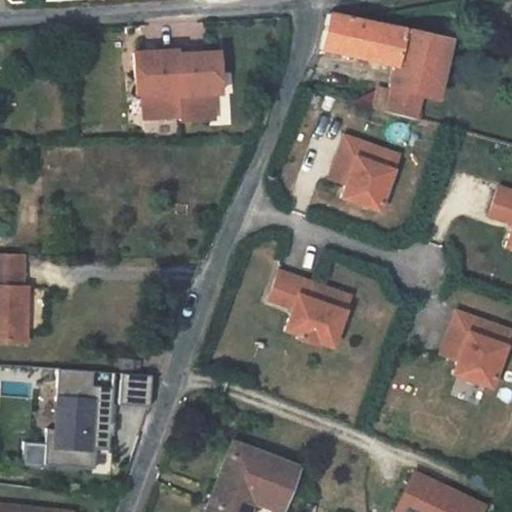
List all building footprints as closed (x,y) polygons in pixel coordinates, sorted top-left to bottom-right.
[(448,41),(326,14),(319,49),(322,50),(392,67),(387,89),(381,111),(419,121),(421,109),(416,109),(420,95),(435,99),(448,41)] [(140,95),(141,120),(175,119),(175,123),(209,122),(208,97),(216,97),(215,56),(173,57),(173,53),(131,54),(133,95),(140,95)] [(381,111),(387,89),(375,86),(373,91),(353,99),(352,102),(381,111)] [(390,153),(342,136),(331,167),(348,173),(343,185),(338,199),(376,212),(391,171),(384,168),(390,153)] [(396,156),(390,153),(384,168),(391,171),(396,156)] [(348,173),(331,167),(326,179),(343,185),(348,173)] [(511,192),(496,187),(487,216),(511,223),(503,246),(511,248),(511,192)] [(21,288),(22,255),(0,254),(0,342),(23,343),(24,343),(26,288),(21,288)] [(328,288),(277,270),(267,298),(290,306),(282,329),(296,334),(295,337),(315,344),(316,341),(330,346),(342,310),(323,303),(328,288)] [(348,295),(328,288),(323,303),(342,310),(348,295)] [(503,330),(455,313),(444,343),(461,349),(456,362),(451,376),(489,389),(504,348),(497,345),(503,330)] [(509,333),(503,330),(497,345),(504,348),(509,333)] [(461,349),(444,343),(439,356),(456,362),(461,349)] [(140,361),(118,360),(117,370),(139,371),(140,361)] [(112,371),(57,368),(55,399),(58,399),(57,429),(46,428),(44,464),(93,467),(94,447),(107,447),(108,433),(111,433),(112,421),(109,421),(112,371)] [(150,374),(119,372),(117,403),(148,405),(150,374)] [(210,502),(205,511),(243,511),(249,499),(252,500),(280,511),(296,468),(232,443),(213,495),(218,497),(215,504),(210,502)] [(411,473),(391,511),(478,511),(481,507),(411,473)] [(243,511),(247,511),(252,500),(249,499),(243,511)]
